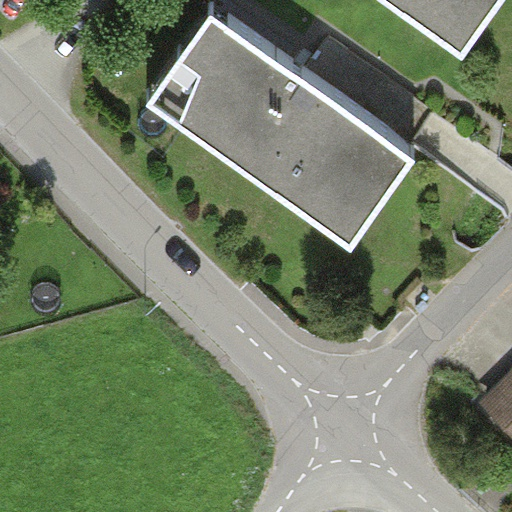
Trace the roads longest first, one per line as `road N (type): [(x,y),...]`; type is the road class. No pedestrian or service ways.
road 1 (tertiary): [(344,429),(0,84)]
road 2 (residential): [(344,429),(511,270)]
road 3 (tertiary): [(436,511),(344,429)]
